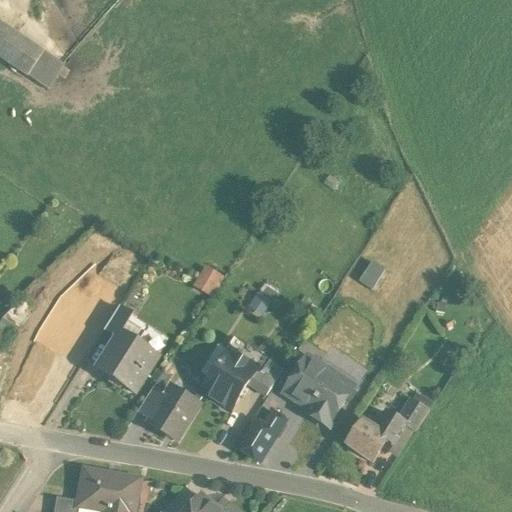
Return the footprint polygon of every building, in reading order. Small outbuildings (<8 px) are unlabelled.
[(22,35),(0,20),(0,51),(9,58),(22,35)] [(60,58),(22,35),(9,58),(47,80),(60,58)] [(221,274),(206,265),(194,284),(209,293),(221,274)] [(264,315),(272,300),(258,293),(250,307),(264,315)] [(26,295),(2,317),(16,325),(36,306),(26,295)] [(131,314),(119,306),(104,329),(115,335),(118,331),(119,332),(127,320),(131,314)] [(0,358),(16,325),(2,317),(0,320),(0,358)] [(127,320),(119,332),(118,331),(115,335),(95,368),(133,392),(146,373),(136,367),(146,350),(132,341),(140,329),(127,320)] [(228,350),(200,393),(229,411),(257,368),(228,350)] [(352,387),(305,357),(283,391),(309,407),(305,413),(327,427),(352,387)] [(31,390),(39,366),(19,359),(11,383),(31,390)] [(269,361),(251,388),(264,396),(281,369),(269,361)] [(152,388),(137,411),(151,420),(165,397),(152,388)] [(198,406),(170,389),(165,397),(151,420),(149,422),(176,439),(198,406)] [(410,396),(396,418),(397,418),(404,423),(414,429),(428,408),(410,396)] [(265,421),(255,416),(237,451),(264,465),(288,418),(271,409),(265,421)] [(396,418),(385,411),(375,427),(387,434),(397,418),(396,418)] [(375,427),(362,418),(346,444),(371,460),(386,436),(387,434),(375,427)] [(387,434),(386,436),(393,440),(404,423),(397,418),(387,434)] [(120,478),(109,476),(109,474),(85,470),(79,500),(79,504),(80,504),(104,509),(103,511),(133,511),(140,480),(120,476),(120,478)] [(222,511),(201,494),(186,511),(222,511)] [(79,500),(57,496),(53,511),(78,511),(80,504),(79,504),(79,500)]
